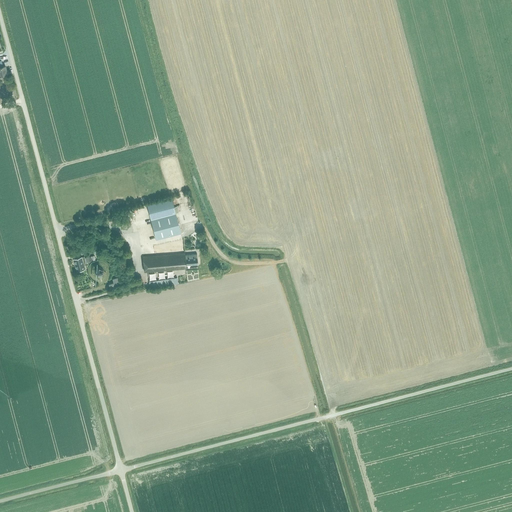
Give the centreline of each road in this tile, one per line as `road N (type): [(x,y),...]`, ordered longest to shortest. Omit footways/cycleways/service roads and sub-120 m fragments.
road 1 (unclassified): [(121,470),(511,368)]
road 2 (unclassified): [(121,470),(23,100)]
road 3 (unclassified): [(0,501),(121,470)]
